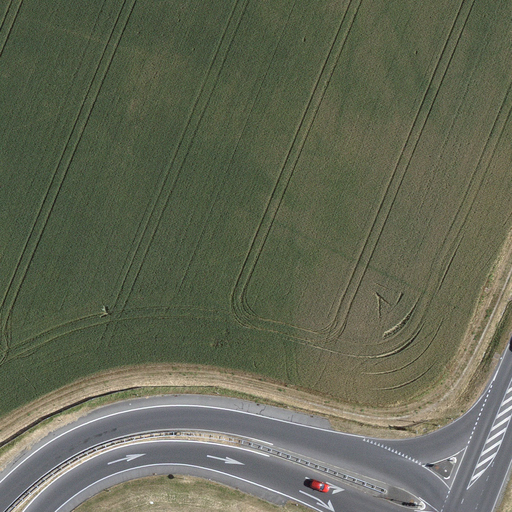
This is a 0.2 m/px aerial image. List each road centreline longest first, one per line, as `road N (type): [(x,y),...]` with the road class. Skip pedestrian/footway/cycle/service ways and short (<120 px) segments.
road 1 (track): [(0,433),(42,407),(149,374),(201,373),(359,410),(413,409),(454,377),(511,258)]
road 2 (trunk): [(371,460),(213,419),(138,421),(65,447),(0,500)]
road 3 (motorway): [(39,511),(109,463),(178,451),(274,473),(355,509)]
road 4 (trunk): [(508,406),(442,444),(371,460)]
